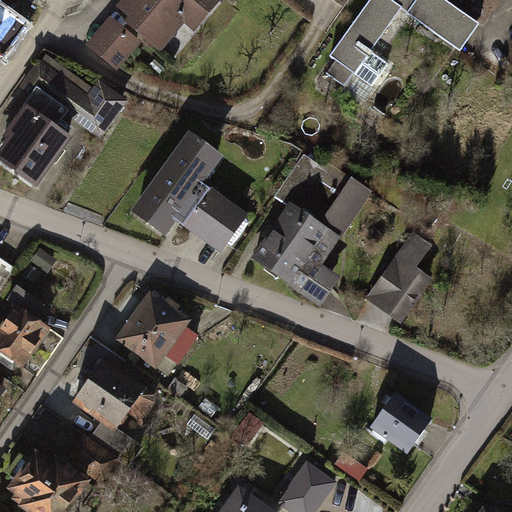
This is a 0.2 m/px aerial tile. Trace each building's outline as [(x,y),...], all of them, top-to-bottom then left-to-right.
[(232,2),(229,0),(130,0),(122,11),(172,47),(190,22),(207,35),(232,2)] [(376,0),(328,70),(352,87),(359,76),(378,90),(397,64),(382,54),(412,12),(469,52),(488,25),(452,0),(376,0)] [(144,41),(113,17),(92,44),(122,68),(144,41)] [(136,100),(106,80),(81,116),(111,137),(136,100)] [(89,138),(44,104),(7,153),(52,187),(89,138)] [(238,156),(202,130),(144,209),(179,235),(238,156)] [(327,223),(301,205),(264,258),(332,305),(352,276),(333,263),(384,191),(360,175),(327,223)] [(262,220),(225,191),(196,228),(233,256),(262,220)] [(442,247),(415,230),(373,299),(414,324),(442,278),(428,269),(442,247)] [(200,323),(155,292),(123,339),(168,370),(200,323)] [(62,327),(25,303),(0,341),(0,348),(34,371),(62,327)] [(156,393),(114,364),(86,403),(127,433),(156,393)] [(0,418),(19,393),(0,378),(0,418)] [(447,421),(405,396),(384,431),(425,456),(447,421)] [(70,464),(49,451),(19,498),(40,511),(90,511),(126,457),(90,434),(70,464)] [(274,504),(247,486),(229,511),(326,511),(346,482),(306,456),(274,504)]
